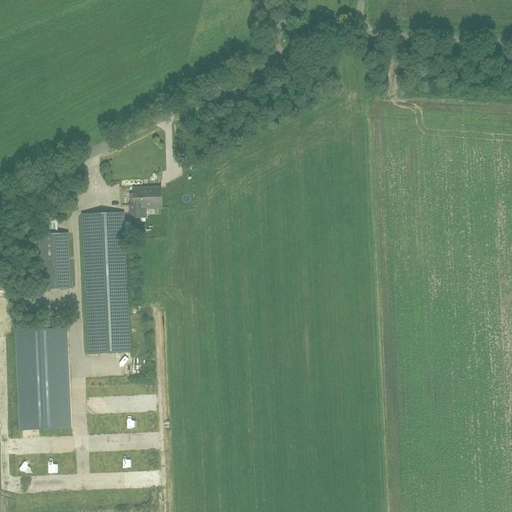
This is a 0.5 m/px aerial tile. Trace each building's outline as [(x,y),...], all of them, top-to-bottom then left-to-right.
[(130,218),(146,217),(145,208),(162,207),(161,186),(133,187),(134,204),(129,204),(130,218)] [(123,219),(123,213),(82,214),(87,358),(129,356),(124,236),(130,236),(130,219),(123,219)] [(46,226),(58,226),(58,215),(46,216),(46,226)] [(40,289),(70,288),(68,232),(38,233),(40,289)] [(16,331),(20,430),(71,428),(66,329),(16,331)]
